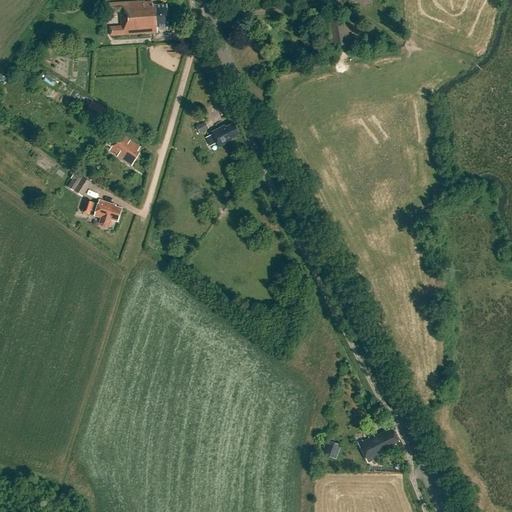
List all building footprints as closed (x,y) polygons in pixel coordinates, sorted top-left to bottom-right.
[(371,0),(348,0),(349,9),(372,6),(371,0)] [(108,4),(109,12),(121,12),(122,26),(110,27),(110,36),(157,33),(157,27),(168,26),(167,5),(153,6),(152,2),(144,2),(144,1),(108,4)] [(327,21),(332,48),(350,44),(345,18),(327,21)] [(93,101),(85,113),(103,124),(110,112),(93,101)] [(206,122),(196,127),(200,134),(209,129),(206,122)] [(224,126),(211,133),(212,135),(206,138),(211,147),(217,143),(220,148),(233,142),(232,140),(240,136),(234,124),(225,128),(224,126)] [(138,153),(141,148),(121,135),(110,152),(132,166),(140,154),(138,153)] [(74,192),(82,197),(92,183),(83,178),(74,192)] [(94,216),(101,219),(99,224),(101,227),(105,228),(109,227),(111,220),(117,222),(122,209),(115,207),(116,206),(99,201),(97,205),(93,204),(93,203),(86,201),(82,213),(89,215),(90,211),(95,213),(94,216)] [(386,449),(400,442),(393,429),(375,438),(374,436),(359,444),(369,463),(389,453),(386,449)] [(333,459),(339,445),(328,441),(323,455),(333,459)]
